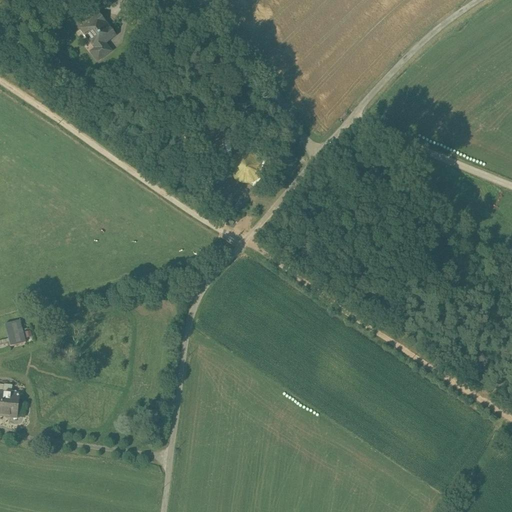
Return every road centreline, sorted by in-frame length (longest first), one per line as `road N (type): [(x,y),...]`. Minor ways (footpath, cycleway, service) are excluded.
road 1 (residential): [(163,511),(189,326),(204,287),(400,57),(478,0)]
road 2 (track): [(0,81),(511,418)]
